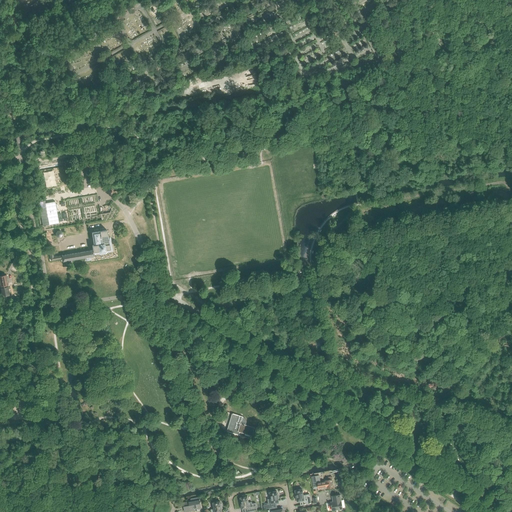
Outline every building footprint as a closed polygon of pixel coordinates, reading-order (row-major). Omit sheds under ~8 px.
[(38,0),(30,6),(32,11),(33,11),(36,15),(46,8),(46,7),(41,0),(38,0)] [(46,187),(56,186),(55,171),(44,172),(46,187)] [(45,207),(39,208),(43,226),(48,225),(50,225),(59,223),(55,202),(44,203),(45,207)] [(106,213),(100,214),(102,220),(115,218),(118,212),(111,204),(108,206),(111,209),(109,213),(106,213)] [(59,221),(67,220),(67,212),(58,212),(59,221)] [(51,247),(49,247),(49,248),(51,260),(62,258),(62,262),(66,261),(67,265),(71,264),(71,260),(86,258),(86,261),(91,260),(90,257),(94,256),(94,255),(93,252),(99,251),(100,252),(105,252),(105,251),(105,250),(106,250),(110,249),(108,238),(108,237),(107,230),(96,232),(91,232),(94,245),(92,245),(92,250),(90,250),(78,253),(68,254),(65,255),(60,256),(53,257),(52,247),(51,247)] [(6,275),(0,275),(0,292),(1,297),(1,296),(9,294),(9,295),(8,286),(7,285),(8,285),(6,275)] [(227,431),(254,440),(257,431),(254,431),(254,428),(245,425),(246,422),(242,420),(243,417),(232,413),(232,414),(233,414),(230,422),(229,424),(230,425),(228,431),(227,431)] [(326,487),(325,481),(316,482),(315,476),(311,477),(313,485),(317,484),(317,489),(326,487)] [(334,487),(332,479),(331,476),(327,477),(328,480),(325,480),(325,481),(326,487),(326,489),(334,487)] [(303,495),(302,489),(300,489),(300,488),(296,489),(296,490),(295,490),(295,493),(295,497),(296,497),(297,501),(300,501),(300,505),(311,503),(309,494),(303,495)] [(278,502),(278,498),(279,497),(278,493),(277,494),(276,491),(275,491),(275,490),(271,491),(271,492),(270,492),(271,499),(267,499),(269,508),(275,507),(277,507),(276,502),(278,502)] [(333,501),(330,502),(331,505),(331,507),(331,509),(332,511),(343,509),(340,495),(332,496),(333,501)] [(241,500),(240,500),(240,504),(241,504),(242,508),(245,508),(245,511),(249,511),(253,511),(257,510),(256,503),(252,503),(252,502),(248,503),(247,496),(246,497),(246,496),(242,496),(242,497),(240,498),(241,500)] [(201,508),(200,502),(201,502),(200,501),(199,497),(192,499),(193,501),(189,502),(188,502),(189,502),(183,503),(184,511),(195,510),(194,509),(197,508),(197,509),(201,508)] [(221,511),(221,508),(222,508),(221,504),(220,504),(220,501),(218,502),(218,501),(214,501),(214,502),(213,503),(214,509),(211,510),(211,511),(221,511)]
